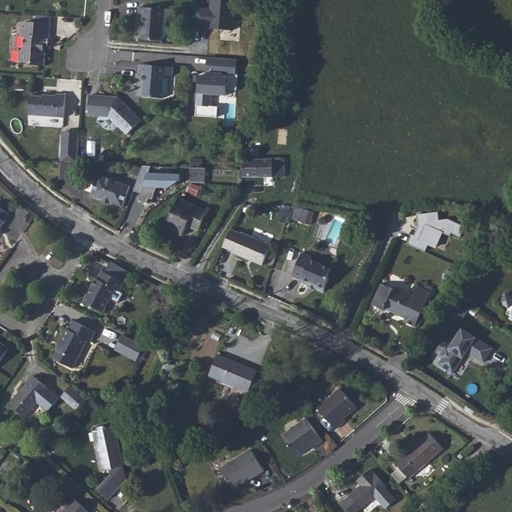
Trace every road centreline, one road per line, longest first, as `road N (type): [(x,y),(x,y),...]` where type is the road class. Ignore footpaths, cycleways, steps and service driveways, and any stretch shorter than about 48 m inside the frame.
road 1 (residential): [(90,231),(324,337),(415,391)]
road 2 (residential): [(241,511),(339,460),(415,391)]
